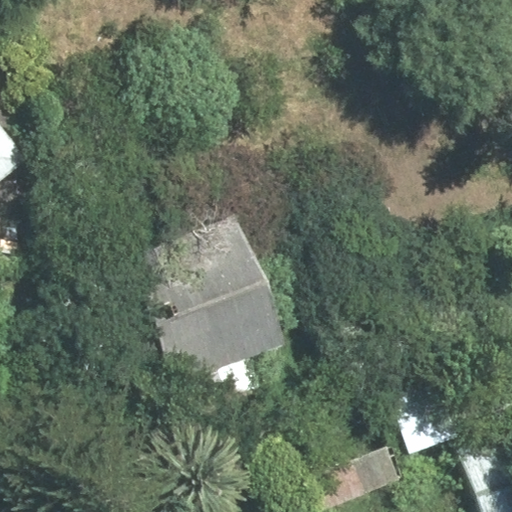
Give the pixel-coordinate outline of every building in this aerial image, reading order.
[(0,159),(9,153),(0,141),(0,159)] [(214,208),(102,249),(156,397),(268,356),(214,208)] [(511,511),(511,303),(477,315),(511,419),(511,431),(434,457),(451,511),(511,511)] [(413,367),(372,382),(398,454),(439,439),(413,367)] [(380,440),(296,476),(311,511),(312,511),(396,476),(380,440)]
